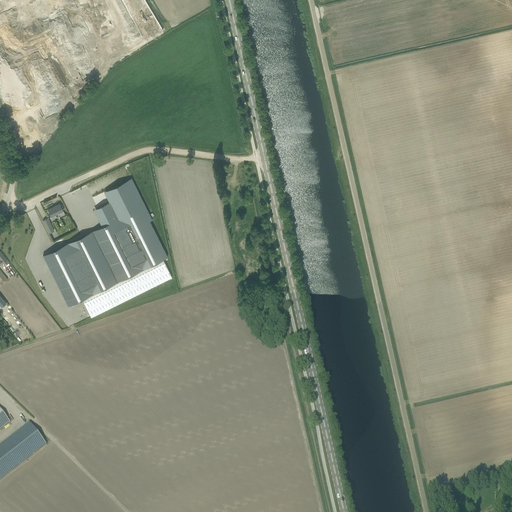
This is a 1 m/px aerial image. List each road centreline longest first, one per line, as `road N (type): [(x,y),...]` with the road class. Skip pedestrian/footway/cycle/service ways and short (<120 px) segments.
road 1 (unclassified): [(427,511),(309,0)]
road 2 (secondary): [(343,511),(228,0)]
road 3 (track): [(263,156),(145,150),(59,188)]
